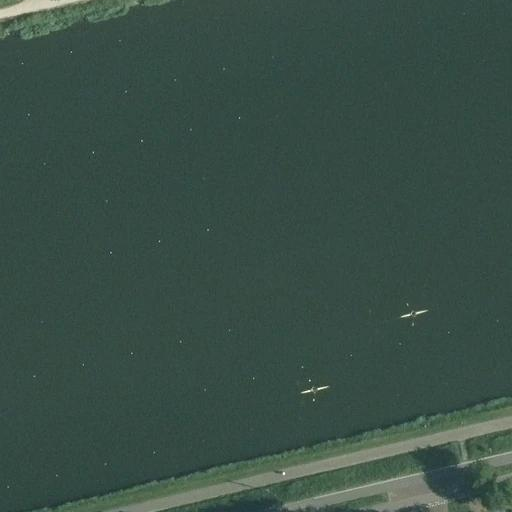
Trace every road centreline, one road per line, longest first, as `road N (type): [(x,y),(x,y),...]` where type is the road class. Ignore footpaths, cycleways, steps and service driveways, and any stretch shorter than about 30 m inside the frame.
road 1 (tertiary): [(511,459),(293,509)]
road 2 (tertiary): [(375,511),(511,480)]
